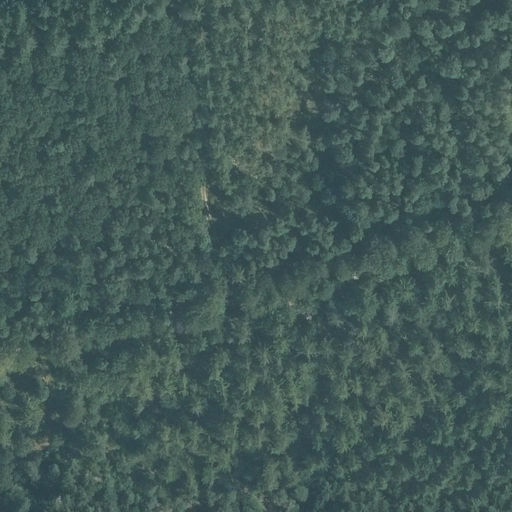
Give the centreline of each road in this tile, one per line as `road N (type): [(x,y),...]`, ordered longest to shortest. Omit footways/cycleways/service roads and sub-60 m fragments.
road 1 (track): [(187,511),(511,405)]
road 2 (track): [(45,348),(359,277)]
road 3 (track): [(177,0),(204,159),(200,200),(237,305)]
road 4 (track): [(326,511),(245,302)]
road 5 (track): [(45,348),(64,470),(55,511)]
road 6 (track): [(359,277),(511,226)]
